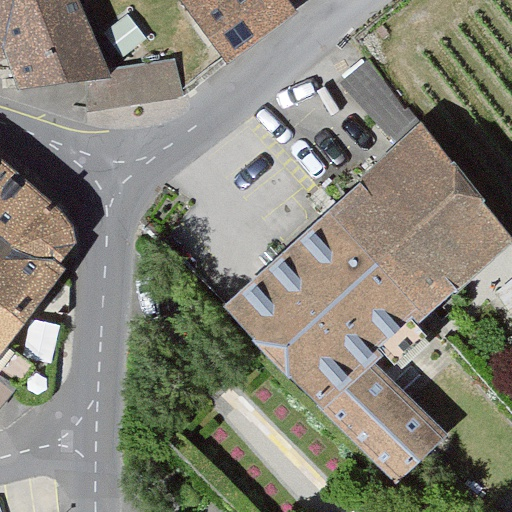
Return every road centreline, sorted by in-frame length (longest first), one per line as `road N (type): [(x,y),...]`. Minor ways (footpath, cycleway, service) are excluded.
road 1 (unclassified): [(94,511),(88,427),(113,179)]
road 2 (residential): [(113,179),(184,133),(350,0)]
road 3 (unclassified): [(113,179),(35,130),(0,118)]
